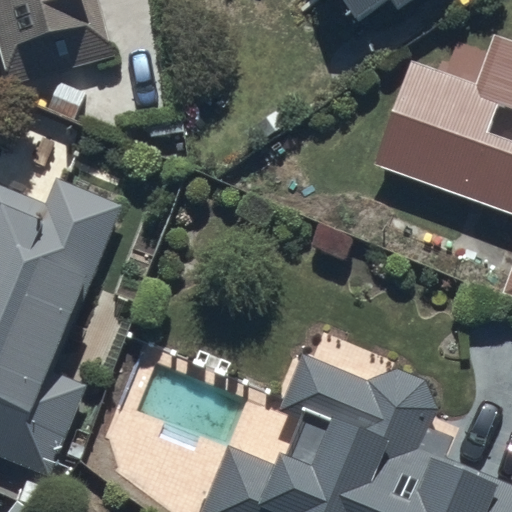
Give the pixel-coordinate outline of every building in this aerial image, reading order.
[(0,0),(0,50),(9,83),(117,53),(102,0),(0,0)] [(343,0),(358,21),(388,2),(394,10),(409,0),(343,0)] [(511,215),(511,262),(501,295),(511,299),(511,41),(494,35),(477,82),(411,58),(373,166),(511,215)] [(0,453),(47,474),(88,381),(54,367),(123,201),(55,173),(46,200),(0,182),(0,453)] [(228,440),(197,511),(511,511),(511,476),(419,441),(437,407),(425,379),(395,366),(366,378),(300,350),(279,408),(299,415),(287,447),(278,443),(271,459),(228,440)]
